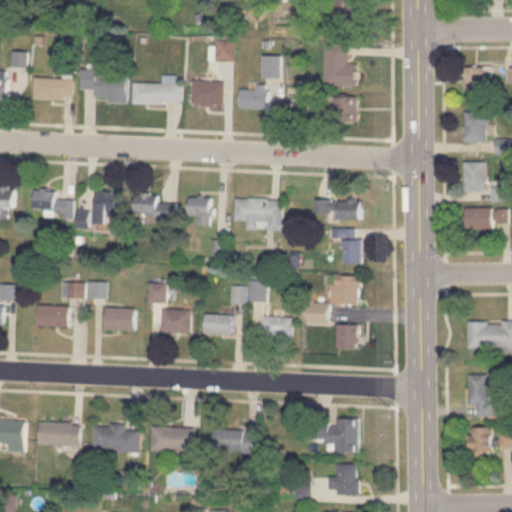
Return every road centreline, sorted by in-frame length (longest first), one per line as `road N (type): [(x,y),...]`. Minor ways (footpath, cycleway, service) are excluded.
road 1 (secondary): [(416,0),(422,511)]
road 2 (residential): [(421,384),(0,368)]
road 3 (residential): [(419,158),(0,139)]
